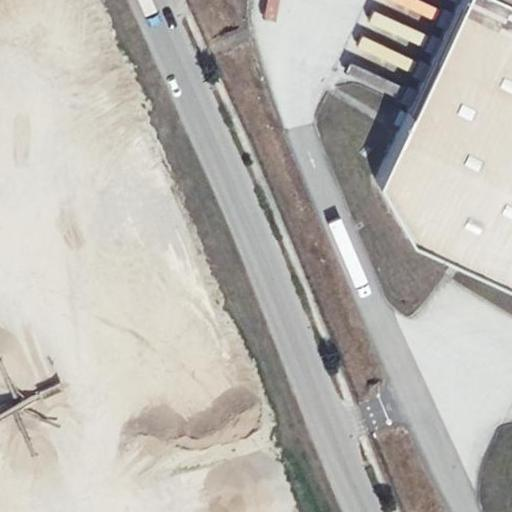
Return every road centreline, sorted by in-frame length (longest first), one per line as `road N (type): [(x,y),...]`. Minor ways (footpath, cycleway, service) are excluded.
road 1 (unclassified): [(144,0),(364,511)]
road 2 (unknown): [(494,323),(420,432)]
